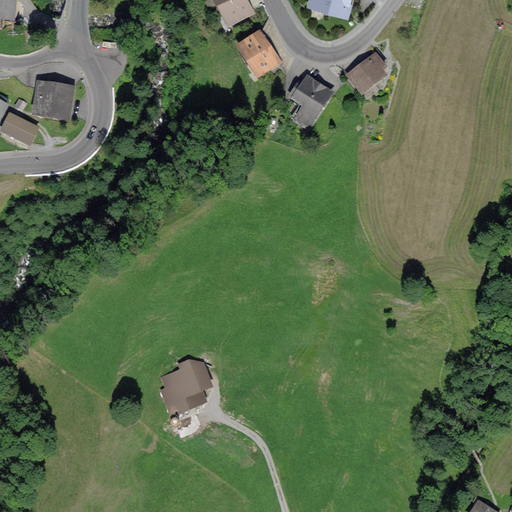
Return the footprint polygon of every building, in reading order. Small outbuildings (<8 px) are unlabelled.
[(0,0),(0,17),(10,18),(11,0),(0,0)] [(216,0),(230,24),(250,13),(242,0),(216,0)] [(313,0),(313,1),(344,10),(347,0),(313,0)] [(242,49),(259,73),(275,62),(271,56),(274,54),(268,45),(270,44),(261,31),(256,35),(258,37),(242,49)] [(370,61),(350,76),(362,91),(382,75),(379,72),(384,67),(375,55),(369,60),(370,61)] [(291,118),(306,128),(330,94),(307,78),(300,88),(297,86),(290,96),(301,104),(291,118)] [(41,85),(37,111),(65,115),(69,89),(41,85)] [(19,98),(15,104),(22,108),(26,101),(19,98)] [(3,128),(29,141),(36,128),(10,115),(3,128)] [(171,414),(204,400),(199,389),(208,386),(198,361),(191,359),(179,364),(181,368),(161,376),(165,387),(161,389),(171,414)] [(480,501),(473,511),(499,511),(502,508),(478,493),(476,498),(480,501)]
